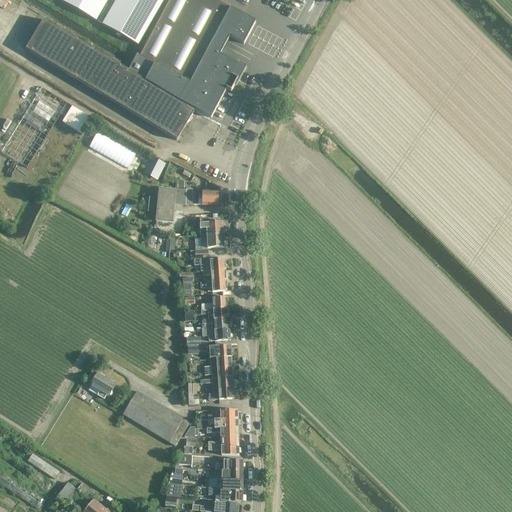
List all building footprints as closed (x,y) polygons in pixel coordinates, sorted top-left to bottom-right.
[(212,0),(169,0),(140,56),(136,55),(128,71),(43,20),(25,50),(177,141),(195,110),(211,118),(226,90),(231,92),(243,68),(219,55),(229,37),(243,44),(255,23),(212,0)] [(60,0),(59,2),(96,23),(108,0),(60,0)] [(115,0),(101,25),(138,47),(164,0),(115,0)] [(39,89),(3,151),(27,166),(57,116),(83,132),(90,120),(39,89)] [(128,168),(137,151),(98,130),(89,147),(128,168)] [(158,179),(165,163),(151,157),(144,173),(158,179)] [(183,205),(185,205),(187,205),(187,190),(185,190),(185,191),(175,190),(159,190),(158,199),(149,198),(148,212),(156,213),(155,222),(172,224),(174,204),(183,204),(183,205)] [(219,206),(219,205),(218,193),(202,192),(202,196),(198,196),(198,205),(202,205),(202,206),(219,206)] [(199,230),(200,230),(200,236),(223,234),(223,223),(207,224),(207,219),(199,219),(199,230)] [(199,248),(199,250),(224,248),(223,234),(200,236),(200,240),(195,240),(195,248),(199,248)] [(194,266),(200,266),(201,272),(206,272),(225,271),(225,260),(208,261),(207,251),(190,252),(191,261),(193,260),(194,266)] [(210,276),(211,281),(211,282),(226,281),(225,271),(206,272),(206,276),(210,276)] [(227,291),(226,281),(211,282),(211,281),(207,282),(207,283),(200,283),(200,289),(207,289),(208,292),(210,293),(227,291)] [(193,283),(183,283),(184,297),(191,296),(191,284),(193,284),(193,283)] [(201,311),(205,311),(205,310),(228,309),(227,298),(212,299),(212,304),(200,305),(201,311)] [(208,315),(208,321),(228,320),(228,309),(205,311),(201,311),(201,315),(208,315)] [(184,312),(185,322),(195,321),(194,311),(184,312)] [(196,332),(202,332),(202,330),(209,329),(209,331),(214,331),(229,330),(228,320),(208,321),(206,321),(201,321),(202,328),(196,329),(196,332)] [(230,341),(229,330),(214,331),(209,331),(209,329),(202,330),(202,332),(203,337),(208,336),(209,342),(230,341)] [(201,338),(186,338),(186,346),(201,346),(201,338)] [(198,347),(187,347),(188,356),(198,355),(198,347)] [(207,354),(210,354),(210,359),(231,358),(230,347),(206,348),(207,354)] [(205,377),(211,376),(210,369),(231,367),(231,358),(210,359),(210,367),(204,368),(205,377)] [(210,369),(211,376),(211,380),(199,381),(199,385),(212,385),(212,381),(217,381),(217,380),(232,379),(231,367),(210,369)] [(97,396),(104,400),(106,396),(108,397),(115,385),(97,374),(92,371),(87,380),(92,382),(90,386),(99,391),(97,396)] [(218,390),(233,389),(232,379),(217,380),(217,381),(212,381),(212,385),(218,384),(218,390)] [(233,389),(218,390),(218,394),(208,395),(209,401),(219,400),(234,400),(233,389)] [(189,424),(137,392),(123,415),(175,447),(189,424)] [(188,405),(191,405),(198,405),(198,400),(193,400),(193,394),(188,395),(188,405)] [(219,411),(219,416),(207,416),(200,416),(200,420),(201,420),(201,421),(208,421),(208,420),(238,420),(237,411),(219,411)] [(238,429),(238,420),(208,420),(208,421),(208,425),(214,425),(214,429),(238,429)] [(190,427),(184,438),(195,438),(195,436),(195,430),(195,428),(190,427)] [(220,438),(238,438),(238,429),(214,429),(206,429),(206,434),(220,433),(220,438)] [(208,447),(238,447),(238,438),(220,438),(220,443),(208,443),(208,447)] [(0,446),(0,460),(51,495),(57,485),(0,446)] [(238,447),(208,447),(208,451),(221,451),(221,456),(239,456),(238,447)] [(59,472),(32,454),(28,461),(54,480),(59,472)] [(191,456),(181,455),(177,465),(191,466),(191,456)] [(215,471),(221,471),(242,471),(242,461),(223,460),(223,464),(215,464),(215,471)] [(0,471),(0,484),(37,509),(43,500),(0,471)] [(242,481),(242,471),(221,471),(221,476),(216,476),(216,481),(242,481)] [(169,485),(170,485),(177,486),(181,486),(183,476),(182,476),(174,475),(172,474),(169,485)] [(242,492),(242,481),(216,481),(216,485),(216,488),(217,488),(216,491),(228,491),(242,492)] [(107,511),(99,505),(102,501),(81,484),(77,490),(68,484),(58,497),(66,504),(77,491),(91,502),(83,511),(107,511)] [(170,485),(166,496),(181,498),(182,492),(176,491),(177,486),(170,485)] [(208,488),(207,496),(220,497),(220,501),(234,503),(242,502),(242,492),(228,491),(216,491),(217,488),(216,488),(208,488)] [(174,498),(165,497),(164,509),(166,509),(172,510),(174,498)] [(199,511),(200,511),(236,511),(238,505),(212,503),(214,503),(214,508),(200,507),(199,511)]
